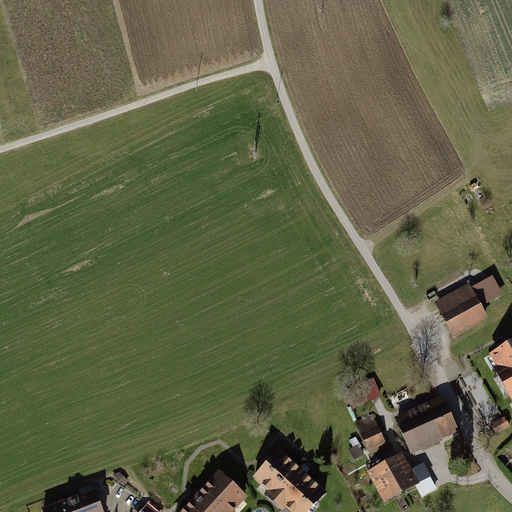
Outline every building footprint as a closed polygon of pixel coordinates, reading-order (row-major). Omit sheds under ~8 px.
[(468,284),(435,302),(454,336),(487,317),(468,284)] [(511,341),(484,357),(511,406),(511,341)] [(444,400),(399,420),(416,458),(461,438),(444,400)] [(379,428),(354,440),(363,460),(388,448),(379,428)] [(285,453),(256,484),(286,511),(313,511),(330,495),(285,453)] [(406,460),(375,476),(390,505),(434,482),(426,468),(414,475),(406,460)] [(217,471),(177,511),(235,511),(247,499),(217,471)] [(106,511),(98,490),(44,510),(44,511),(106,511)]
